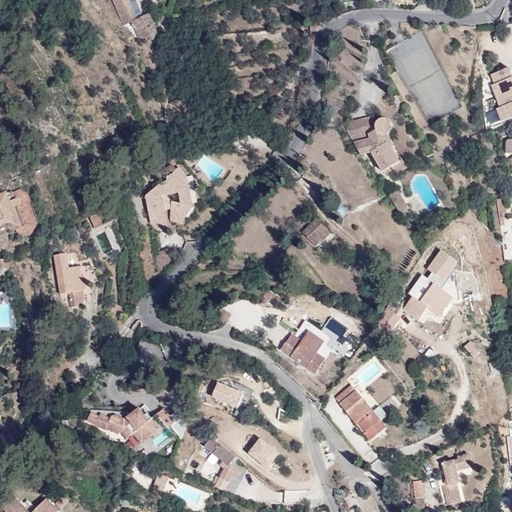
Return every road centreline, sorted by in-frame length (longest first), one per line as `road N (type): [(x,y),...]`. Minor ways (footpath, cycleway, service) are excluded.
road 1 (residential): [(295,396),(257,356),(157,314),(153,296),(304,134),(323,72),(320,42),(340,17),(486,18),(498,0)]
road 2 (unknown): [(322,57),(305,58),(267,86),(216,140),(194,109),(171,39)]
road 3 (residential): [(295,396),(394,511)]
road 4 (residential): [(337,511),(295,396)]
road 5 (unknown): [(327,489),(271,484),(244,464),(231,438)]
